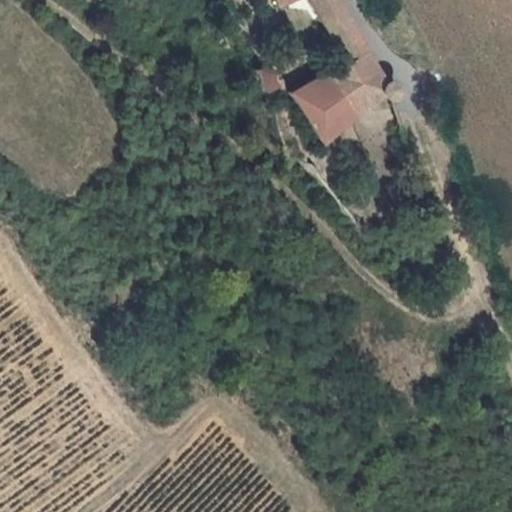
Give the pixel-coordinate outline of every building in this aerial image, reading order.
[(326,37),(339,61),(361,50),(332,0),(306,0),(316,19),(314,21),(324,39),(326,37)] [(361,50),(339,61),(318,73),(348,118),(377,97),(375,94),(374,90),(376,86),(378,84),(381,83),(361,50)] [(257,91),(261,89),(271,84),(262,67),(249,73),(257,91)] [(348,118),(318,73),(283,93),(314,143),(348,118)] [(384,83),(381,83),(378,84),(376,86),(374,90),(375,94),(377,97),(379,98),(382,100),(386,100),(390,98),(392,95),(393,91),(392,87),(389,84),(384,83)]
